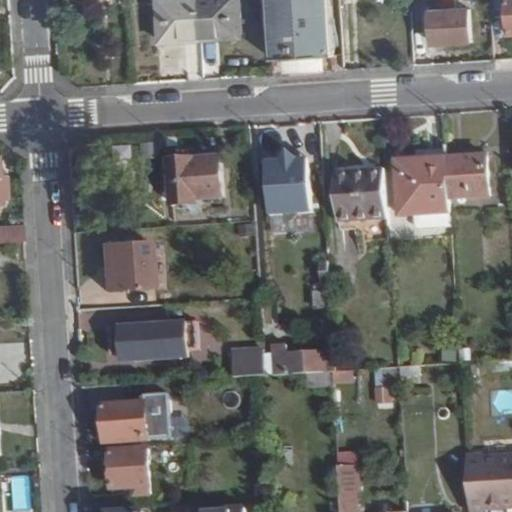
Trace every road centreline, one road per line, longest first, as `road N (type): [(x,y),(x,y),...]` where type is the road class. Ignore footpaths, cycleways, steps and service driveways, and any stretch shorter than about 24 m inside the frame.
road 1 (residential): [(511,85),(40,116)]
road 2 (residential): [(66,511),(40,116)]
